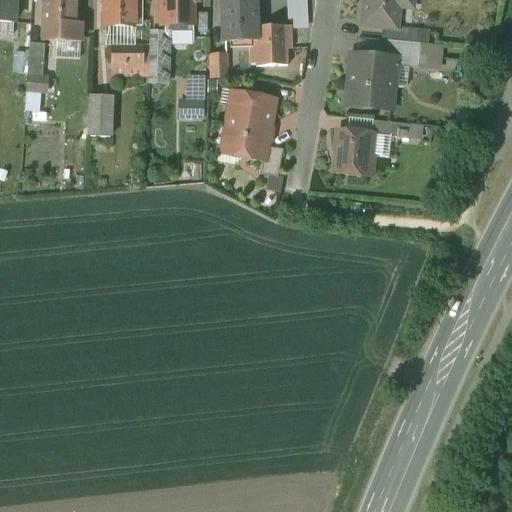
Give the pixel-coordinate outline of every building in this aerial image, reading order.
[(15,0),(0,0),(0,23),(14,24),(15,0)] [(77,0),(45,0),(44,26),(45,26),(44,41),(66,42),(66,39),(80,39),(81,26),(76,26),(77,0)] [(104,0),(104,27),(136,27),(136,17),(142,17),(142,0),(104,0)] [(161,0),(162,27),(194,27),(193,4),(199,3),(198,0),(161,0)] [(291,28),(256,29),(255,0),(223,0),(225,44),(249,43),(250,65),(257,65),(257,68),(287,67),(287,50),(291,50),(291,28)] [(364,0),(362,27),(383,29),(397,30),(397,29),(399,0),(364,0)] [(419,31),(397,29),(397,30),(383,29),(381,41),(384,41),(417,44),(419,31)] [(169,34),(150,34),(149,86),(168,86),(169,34)] [(417,44),(384,41),(382,60),(395,61),(394,68),(417,70),(419,45),(417,44)] [(45,46),(30,45),(28,76),(42,78),(45,46)] [(419,45),(417,70),(440,72),(442,47),(419,45)] [(144,48),(112,47),(112,77),(144,77),(144,48)] [(227,55),(211,56),(211,80),(227,80),(227,58),(227,55)] [(382,60),(353,57),(348,107),(390,111),(394,68),(395,61),(382,60)] [(238,58),(227,58),(227,80),(239,79),(238,58)] [(205,79),(188,79),(187,102),(204,102),(205,79)] [(252,98),(250,95),(237,93),(234,95),(233,103),(230,106),(227,120),(229,123),(227,137),(224,139),(222,146),(227,152),(233,153),(236,151),(241,152),(246,159),(263,162),(265,163),(267,148),(268,143),(266,140),(268,133),(270,131),(276,102),(252,98)] [(112,98),(92,98),(90,137),(110,138),(112,98)] [(187,102),(180,102),(179,119),(203,120),(204,102),(187,102)] [(409,126),(373,122),(371,134),(373,134),(373,137),(408,140),(409,126)] [(371,134),(339,131),(334,175),(368,178),(368,177),(373,173),(374,162),(370,158),(373,137),(373,134),(371,134)] [(283,151),(267,148),(265,163),(263,162),(261,176),(278,179),(283,151)]
